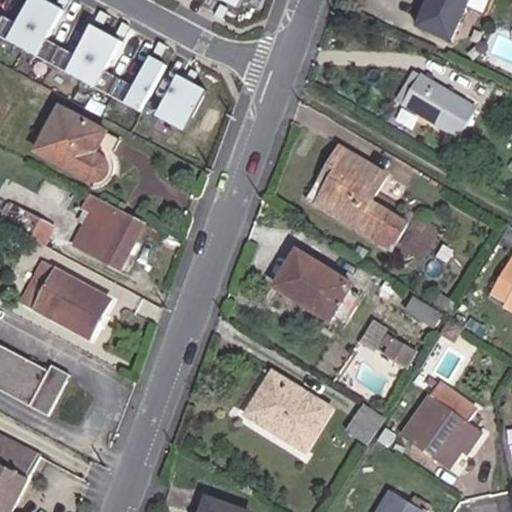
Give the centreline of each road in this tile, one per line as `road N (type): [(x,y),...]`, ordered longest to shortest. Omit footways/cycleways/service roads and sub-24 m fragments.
road 1 (tertiary): [(283,73),(120,511)]
road 2 (unknown): [(89,441),(104,396),(99,379),(0,323)]
road 3 (residential): [(283,73),(144,0)]
road 4 (unknown): [(127,492),(0,424)]
